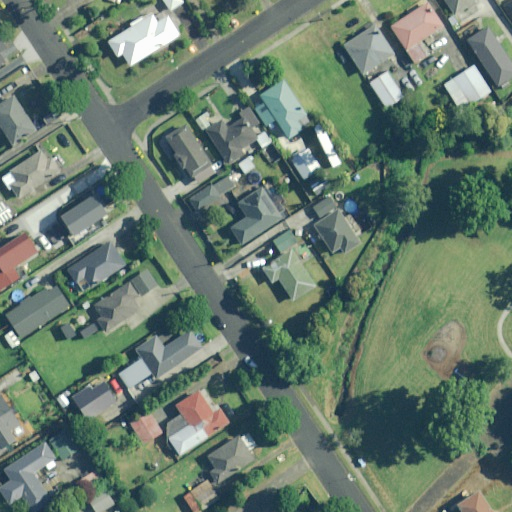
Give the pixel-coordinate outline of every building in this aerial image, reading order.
[(164,0),(172,11),(185,2),(183,0),(164,0)] [(470,10),(484,2),(482,0),(447,0),(456,14),(468,7),(470,10)] [(430,1),(393,24),(418,63),(430,56),(422,43),(446,27),(430,1)] [(160,22),(153,12),(109,41),(119,55),(123,53),(132,66),(181,34),(169,16),(160,22)] [(511,60),(511,28),(508,22),(487,36),(490,40),(481,46),(496,70),(511,60)] [(396,54),(377,25),(346,45),(365,75),(396,54)] [(494,90),(476,63),(444,84),(463,112),(494,90)] [(388,70),(371,82),(390,109),(408,96),(388,70)] [(284,79),(261,94),(266,101),(256,108),(268,125),(276,120),(290,140),(305,130),(299,123),(309,116),(284,79)] [(17,94),(0,105),(0,122),(15,145),(39,129),(17,94)] [(204,114),(196,120),(204,130),(212,124),(204,114)] [(224,120),(208,131),(230,163),(247,152),(245,148),(260,138),(247,118),(230,129),(224,120)] [(311,148),(293,159),(304,177),(322,166),(311,148)] [(48,160),(42,151),(1,179),(17,201),(63,169),(54,156),(48,160)] [(257,166),(250,158),(240,165),(247,174),(257,166)] [(286,216),(265,187),(240,205),(248,216),(231,228),(244,246),(286,216)] [(59,225),(65,235),(72,230),(78,240),(102,224),(78,189),(54,205),(65,220),(59,225)] [(322,220),(315,225),(334,252),(342,246),(348,253),(365,241),(331,193),(313,206),(322,220)] [(0,226),(15,215),(4,199),(0,201),(0,226)] [(38,226),(29,214),(12,227),(21,238),(38,226)] [(300,242),(293,230),(274,242),(282,254),(300,242)] [(92,287),(127,264),(112,240),(67,268),(76,281),(85,275),(92,287)] [(305,265),(294,247),(264,266),(273,282),(280,278),(295,301),(318,288),(310,275),(322,268),(316,259),(305,265)] [(160,287),(148,269),(94,305),(100,315),(93,319),(104,336),(145,309),(139,300),(160,287)] [(33,294),(21,302),(23,306),(8,316),(23,338),(72,306),(57,283),(35,298),(33,294)] [(158,379),(205,346),(192,329),(167,347),(158,335),(136,351),(141,358),(118,374),(130,391),(154,374),(158,379)] [(13,330),(4,336),(12,348),(21,343),(13,330)] [(31,362),(12,374),(17,382),(29,374),(35,382),(41,378),(31,362)] [(89,420),(118,398),(105,381),(93,390),(91,386),(73,399),(89,420)] [(178,459),(232,423),(221,407),(215,411),(201,390),(177,406),(182,414),(169,423),(168,444),(178,459)] [(24,426),(2,394),(0,395),(0,456),(8,451),(7,449),(19,441),(13,433),(24,426)] [(164,433),(150,410),(130,422),(145,445),(164,433)] [(68,429),(50,441),(63,461),(80,449),(68,429)] [(256,457),(241,434),(209,455),(217,466),(210,471),(218,483),(256,457)] [(59,459),(47,441),(5,469),(12,480),(0,487),(0,489),(11,505),(22,498),(31,511),(39,511),(55,502),(51,496),(54,494),(51,490),(63,482),(58,475),(47,482),(40,471),(59,459)] [(486,460),(470,476),(482,488),(498,472),(486,460)] [(106,478),(100,468),(81,480),(88,490),(106,478)] [(222,497),(209,478),(184,496),(196,511),(202,507),(204,510),(222,497)] [(107,486),(88,497),(97,511),(100,511),(117,502),(107,486)] [(498,511),(483,489),(459,505),(463,511),(498,511)]
